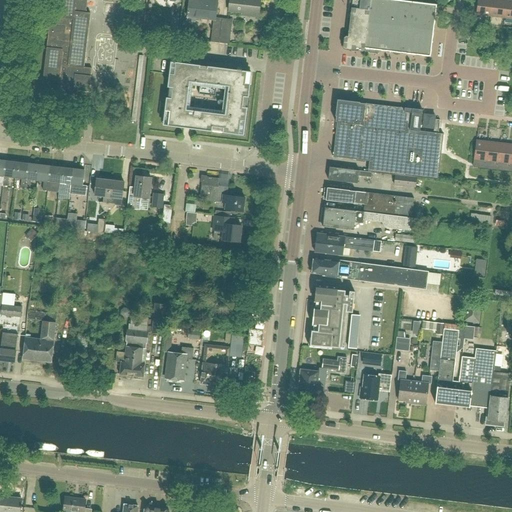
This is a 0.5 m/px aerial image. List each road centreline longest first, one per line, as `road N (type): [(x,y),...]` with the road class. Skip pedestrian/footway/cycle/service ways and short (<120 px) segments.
road 1 (tertiary): [(273,421),(0,387)]
road 2 (unclassified): [(263,499),(0,466)]
road 3 (residential): [(259,167),(0,138)]
road 4 (tertiary): [(273,421),(302,171)]
road 5 (tertiary): [(511,450),(273,421)]
road 6 (tertiary): [(302,171),(317,0)]
